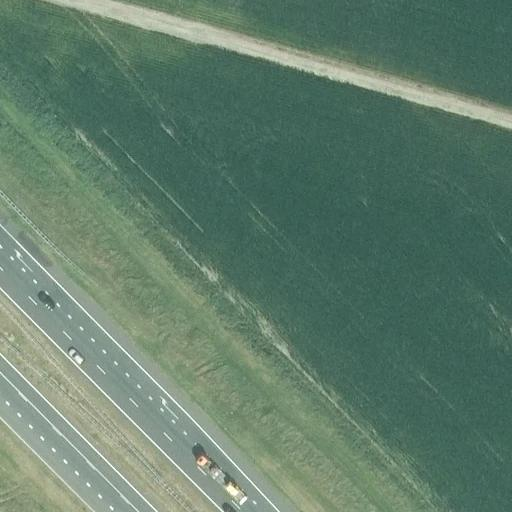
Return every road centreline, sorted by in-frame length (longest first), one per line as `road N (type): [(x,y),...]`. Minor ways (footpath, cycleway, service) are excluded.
road 1 (track): [(56,0),(511,124)]
road 2 (motorway): [(244,511),(0,266)]
road 3 (motorway): [(0,372),(138,511)]
